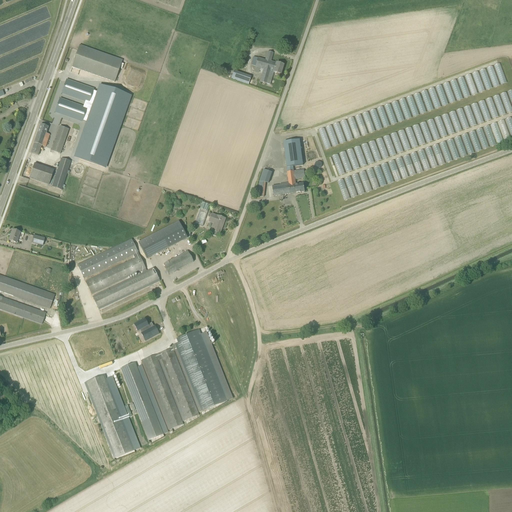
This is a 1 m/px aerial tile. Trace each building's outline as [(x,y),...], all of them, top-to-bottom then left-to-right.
[(115,82),(119,70),(122,71),(123,66),(121,65),(122,60),(79,45),(72,67),(76,69),(115,82)] [(271,72),(280,75),(283,66),(270,62),(273,53),(268,52),(265,60),(258,58),(253,57),(251,65),(255,67),(254,71),(259,73),(260,69),(263,70),(260,82),(266,84),(271,72)] [(506,83),(501,64),(495,65),(500,84),(506,83)] [(499,85),(493,66),(487,68),(493,87),(499,85)] [(485,69),(480,71),(486,90),(492,88),(485,69)] [(252,77),(234,70),(231,79),(248,86),(252,77)] [(484,91),(478,72),(472,74),(478,93),(484,91)] [(470,74),(464,77),(472,95),(478,93),(470,74)] [(464,98),(470,96),(463,77),(457,79),(464,98)] [(456,79),(450,81),(457,101),(463,99),(456,79)] [(101,86),(98,92),(67,81),(63,93),(85,101),(83,108),(60,100),(56,112),(88,123),(75,157),(105,168),(130,97),(101,86)] [(449,103),(455,101),(449,82),(443,84),(449,103)] [(442,106),(448,104),(441,85),(436,87),(442,106)] [(434,88),(428,90),(435,109),(441,107),(434,88)] [(433,110),(427,90),(421,92),(427,112),(433,110)] [(511,107),(506,92),(500,94),(507,113),(511,111),(511,107)] [(420,93),(414,95),(420,114),(426,112),(420,93)] [(493,97),(499,116),(505,114),(499,95),(493,97)] [(412,96),(406,98),(413,117),(419,115),(412,96)] [(405,119),(411,118),(405,98),(399,100),(405,119)] [(492,119),(497,117),(492,98),(486,99),(492,119)] [(491,119),(485,100),(479,102),(485,121),(491,119)] [(397,101),(392,103),(398,122),(404,120),(397,101)] [(484,122),(477,103),(471,105),(478,124),(484,122)] [(384,106),(391,125),(397,123),(390,104),(384,106)] [(470,106),(464,107),(470,127),(476,125),(470,106)] [(389,126),(383,107),(377,108),(383,128),(389,126)] [(456,110),(463,130),(469,128),(463,108),(456,110)] [(370,111),(376,130),(382,129),(376,109),(370,111)] [(450,113),(455,132),(461,130),(456,111),(450,113)] [(362,114),(369,133),(375,131),(368,112),(362,114)] [(442,115),(448,135),(454,133),(448,114),(442,115)] [(73,118),(64,115),(60,127),(51,151),(60,154),(69,130),(73,118)] [(355,117),(361,136),(367,134),(361,115),(355,117)] [(441,116),(435,118),(441,137),(447,135),(441,116)] [(354,117),(348,119),(354,139),(360,137),(354,117)] [(427,121),(434,140),(440,138),(433,119),(427,121)] [(346,120),(341,122),(347,141),(353,139),(346,120)] [(498,122),(505,141),(511,139),(504,120),(498,122)] [(421,123),(426,143),(432,141),(427,122),(421,123)] [(339,123),(333,125),(340,144),(346,142),(339,123)] [(496,123),(491,125),(498,144),(504,142),(496,123)] [(419,146),(425,144),(419,124),(413,126),(419,146)] [(48,127),(46,127),(41,125),(34,143),(35,144),(42,146),(43,147),(43,149),(45,150),(46,148),(46,147),(50,135),(46,134),(48,127)] [(332,125),(326,127),(332,146),(338,145),(332,125)] [(490,146),(496,144),(489,125),(483,127),(490,146)] [(406,129),(411,148),(417,147),(412,127),(406,129)] [(325,149),(331,147),(324,128),(318,130),(325,149)] [(477,130),(482,149),(488,147),(483,128),(477,130)] [(70,141),(76,143),(79,130),(74,129),(70,141)] [(410,149),(404,130),(398,132),(404,151),(410,149)] [(469,133),(475,152),(481,150),(475,131),(469,133)] [(403,151),(396,133),(390,135),(397,154),(403,151)] [(468,134),(462,135),(468,155),(474,153),(468,134)] [(389,135),(383,137),(390,156),(396,154),(389,135)] [(466,155),(460,136),(455,138),(461,157),(466,155)] [(376,140),(382,159),(388,157),(382,138),(376,140)] [(459,158),(453,139),(447,141),(453,160),(459,158)] [(305,192),(304,189),(304,184),(296,185),(295,180),(305,178),(304,170),(294,172),(293,167),(303,166),(300,140),(284,142),(289,184),(272,186),(274,197),(305,192)] [(375,162),(381,160),(375,141),(369,143),(375,162)] [(440,143),(446,162),(451,161),(446,142),(440,143)] [(362,145),(367,164),(373,163),(368,143),(362,145)] [(35,144),(31,154),(37,155),(38,156),(42,146),(35,144)] [(439,165),(444,163),(439,144),(433,146),(439,165)] [(360,146),(354,148),(361,167),(367,165),(360,146)] [(409,175),(437,167),(431,147),(425,149),(417,152),(410,154),(410,155),(403,157),(409,175)] [(347,150),(353,170),(359,168),(353,149),(347,150)] [(339,154),(346,172),(352,170),(345,151),(339,154)] [(344,174),(339,154),(333,156),(338,175),(344,174)] [(396,160),(389,162),(395,181),(408,177),(402,158),(395,160),(396,160)] [(61,159),(52,188),(61,191),(71,162),(61,159)] [(381,165),(374,167),(380,187),(393,183),(388,163),(381,165)] [(54,171),(34,164),(30,179),(49,185),(54,171)] [(373,168),(367,170),(373,189),(379,187),(373,168)] [(267,183),(269,183),(273,172),(264,169),(256,195),(263,197),(267,183)] [(366,192),(372,190),(365,171),(359,173),(366,192)] [(352,176),(358,195),(364,193),(358,174),(352,176)] [(357,196),(351,176),(345,178),(351,198),(357,196)] [(343,179),(337,181),(344,200),(350,198),(343,179)] [(210,206),(202,203),(194,225),(202,228),(210,206)] [(222,227),(225,219),(211,214),(209,221),(214,222),(211,231),(210,235),(216,237),(217,233),(220,234),(219,234),(221,227),(222,227)] [(147,259),(187,238),(179,222),(138,243),(147,259)] [(20,233),(12,230),(9,241),(16,243),(20,233)] [(34,236),(33,236),(31,244),(43,246),(45,239),(34,236)] [(138,254),(139,254),(133,241),(78,267),(84,280),(135,256),(136,259),(140,257),(138,254)] [(170,264),(164,268),(168,276),(193,262),(187,251),(169,261),(170,264)] [(146,270),(140,257),(132,261),(85,283),(91,296),(141,272),(146,270)] [(147,272),(146,270),(141,272),(142,274),(92,298),(98,311),(160,282),(154,269),(147,272)] [(0,291),(50,309),(55,295),(0,275),(0,291)] [(0,309),(42,325),(46,314),(0,297),(0,309)] [(250,353),(235,316),(208,327),(223,364),(250,353)] [(134,326),(137,332),(140,330),(142,333),(141,334),(143,337),(148,335),(141,322),(134,326)] [(199,330),(176,339),(177,343),(175,344),(175,345),(177,350),(174,351),(198,413),(227,402),(199,330)] [(174,351),(177,350),(175,345),(171,346),(172,349),(156,355),(182,422),(199,415),(198,413),(174,351)] [(183,425),(182,422),(156,355),(141,361),(169,431),(183,425)] [(135,363),(120,369),(148,441),(163,435),(135,363)] [(106,379),(104,375),(85,383),(114,459),(134,451),(106,379)]
